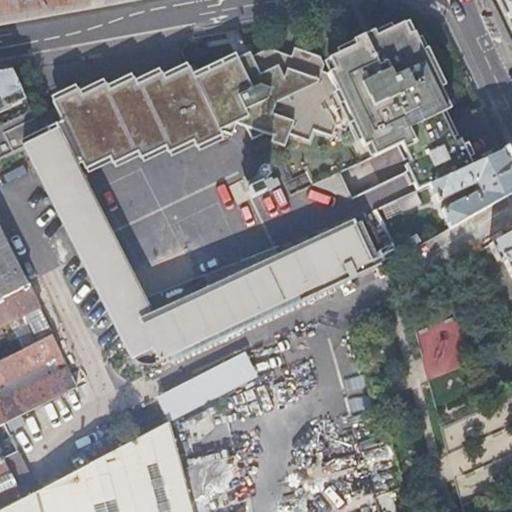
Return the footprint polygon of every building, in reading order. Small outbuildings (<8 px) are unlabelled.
[(41,0),(0,0),(0,12),(44,4),(41,0)] [(511,0),(493,0),(511,39),(511,0)] [(0,160),(25,148),(61,221),(115,331),(130,361),(131,361),(149,352),(155,364),(170,357),(369,262),(353,227),(139,327),(137,321),(149,316),(142,301),(74,166),(78,164),(105,152),(107,158),(133,147),(135,153),(160,141),(163,147),(188,136),(191,142),(215,131),(216,132),(217,131),(230,136),(235,123),(241,120),(250,140),(262,134),(270,137),(268,143),(283,148),(287,136),(307,143),(312,132),(330,138),(334,127),(328,114),(342,108),(355,136),(361,134),(372,158),(399,145),(415,180),(421,192),(428,189),(467,171),(461,160),(456,149),(455,150),(439,115),(448,111),(423,58),(420,59),(409,36),(400,40),(394,28),(332,57),(337,69),(326,75),(321,72),(322,67),(319,58),(292,50),(289,58),(267,50),(250,58),(248,53),(204,74),(191,70),(189,74),(189,75),(165,86),(162,80),(138,92),(134,85),(110,97),(107,91),(82,103),(79,96),(53,108),(33,118),(30,111),(0,126),(0,160)] [(71,86),(48,96),(50,101),(50,102),(53,108),(79,96),(82,103),(107,91),(110,97),(134,85),(138,92),(162,80),(165,86),(189,75),(189,74),(186,68),(185,68),(183,65),(158,75),(158,73),(157,74),(155,69),(131,80),(130,79),(129,79),(127,75),(103,86),(102,84),(101,85),(99,81),(75,92),(74,90),(73,90),(71,86)] [(0,126),(30,111),(11,74),(11,71),(0,72),(0,126)] [(105,152),(78,164),(82,171),(84,174),(108,164),(109,166),(110,165),(112,169),(136,158),(137,161),(138,160),(140,163),(164,153),(165,155),(166,154),(168,158),(192,147),(193,149),(194,149),(196,153),(219,141),(218,138),(219,137),(216,132),(215,131),(191,142),(188,136),(163,147),(160,141),(135,153),(133,147),(107,158),(105,152)] [(439,213),(448,230),(511,194),(511,173),(503,154),(467,171),(428,189),(435,205),(473,187),(477,195),(439,213)] [(257,178),(243,184),(250,199),(279,185),(276,178),(271,180),(271,178),(259,183),(257,178)] [(421,206),(416,194),(397,203),(402,215),(421,206)] [(0,301),(29,287),(16,262),(0,229),(0,301)] [(511,234),(489,247),(497,264),(502,262),(511,283),(511,234)] [(23,349),(51,335),(48,328),(32,294),(29,287),(0,301),(0,303),(9,323),(19,342),(21,346),(23,349)] [(9,323),(0,303),(0,335),(4,333),(1,327),(9,323)] [(415,330),(429,378),(462,369),(448,321),(415,330)] [(0,428),(76,389),(51,335),(23,349),(0,360),(0,385),(54,358),(60,373),(0,403),(0,428)] [(149,352),(131,361),(135,363),(141,365),(147,366),(155,364),(149,352)] [(250,354),(160,397),(172,422),(262,379),(250,354)] [(190,511),(167,425),(21,501),(0,511),(190,511)] [(0,511),(21,501),(0,461),(0,511)]
